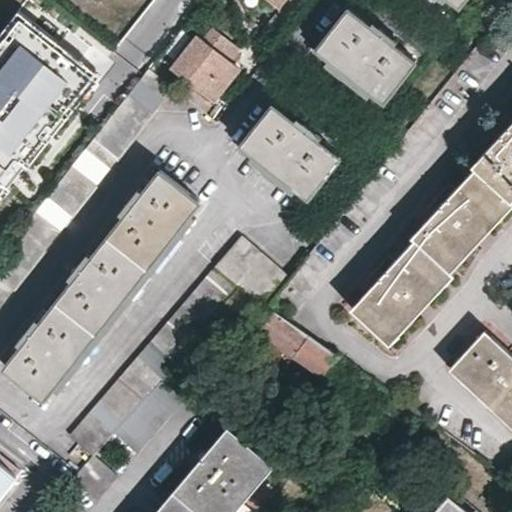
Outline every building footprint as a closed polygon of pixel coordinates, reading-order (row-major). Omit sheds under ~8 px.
[(117,64),(34,0),(32,0),(0,41),(0,128),(42,161),(117,64)] [(384,100),(415,59),(398,46),(373,26),(348,7),(317,47),(329,57),(370,90),(384,100)] [(373,26),(398,46),(401,42),(376,22),(373,26)] [(202,36),(227,56),(236,45),(210,25),(202,36)] [(202,36),(196,32),(170,66),(215,100),(232,78),(218,68),(227,56),(202,36)] [(241,67),(227,56),(218,68),(232,78),(241,67)] [(370,90),(329,57),(324,62),(365,95),(370,90)] [(0,306),(172,86),(149,68),(0,257),(0,306)] [(254,154),(294,186),(307,196),(339,157),(320,142),(295,122),(273,105),(242,144),(254,154)] [(299,117),(295,122),(320,142),(324,137),(299,117)] [(511,120),(473,163),(477,167),(413,233),(417,238),(353,308),(390,343),(456,273),(453,270),(511,206),(511,120)] [(0,214),(42,161),(0,128),(0,214)] [(294,186),(254,154),(249,160),(290,192),(294,186)] [(45,398),(200,201),(161,170),(150,184),(144,179),(113,219),(118,223),(99,247),(93,243),(62,284),(66,289),(48,312),(41,309),(10,349),(15,354),(5,367),(45,398)] [(267,304),(289,276),(241,235),(70,435),(92,454),(112,430),(163,372),(165,368),(215,312),(236,285),(267,304)] [(275,310),(267,304),(236,285),(215,312),(230,324),(244,308),(266,322),(275,310)] [(275,310),(266,322),(261,330),(324,375),(330,367),(338,355),(275,310)] [(511,422),(511,349),(487,326),(450,365),(511,422)] [(338,355),(330,367),(410,424),(419,414),(338,355)] [(188,392),(163,372),(112,430),(137,452),(188,392)] [(233,511),(275,463),(230,424),(154,511),(233,511)] [(0,494),(21,470),(0,453),(0,494)] [(117,475),(92,454),(78,471),(73,476),(98,499),(117,475)] [(478,511),(453,491),(449,496),(447,494),(432,511),(478,511)]
